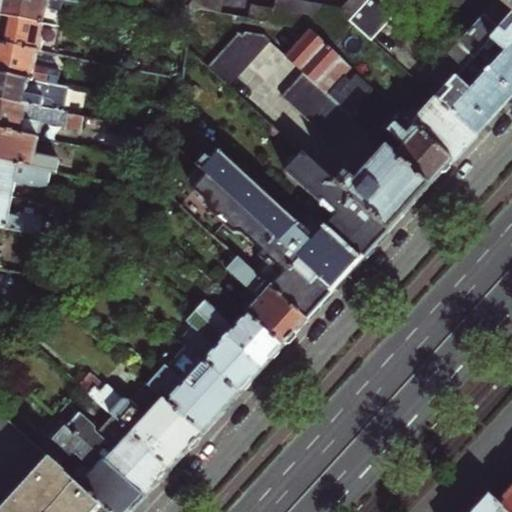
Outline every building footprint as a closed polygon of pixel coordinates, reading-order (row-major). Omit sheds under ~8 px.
[(64,2),(53,0),(3,0),(3,2),(0,17),(59,28),(64,2)] [(193,0),(183,0),(180,25),(191,27),(193,8),(193,0)] [(193,0),(193,8),(225,15),(226,0),(193,0)] [(252,6),(249,20),(310,32),(311,33),(330,50),(353,25),(371,41),(394,15),(401,21),(410,11),(397,0),(383,0),(381,3),(378,0),(347,0),(338,10),(286,0),(275,0),(273,10),(252,6)] [(511,0),(497,0),(511,13),(511,0)] [(488,12),(459,45),(511,93),(511,17),(504,26),(488,12)] [(0,44),(56,56),(61,28),(59,28),(0,17),(0,18),(0,44)] [(227,86),(268,42),(263,37),(247,31),(242,36),(240,34),(208,68),(227,86)] [(303,74),(317,86),(327,74),(339,84),(351,70),(330,50),(311,33),(286,58),(303,74)] [(56,56),(0,44),(0,75),(58,87),(61,72),(53,70),(56,56)] [(495,116),(511,96),(511,93),(459,45),(432,74),(447,89),(436,100),(476,136),(495,116)] [(317,86),(303,74),(281,98),(331,143),(353,119),(317,86)] [(0,101),(66,114),(70,90),(58,87),(0,75),(0,101)] [(476,136),(436,100),(435,99),(421,115),(410,106),(401,115),(453,162),(463,150),(476,136)] [(0,131),(39,139),(41,140),(44,123),(81,131),(84,117),(66,114),(0,101),(0,131)] [(453,162),(401,115),(396,111),(382,127),(397,140),(388,151),(429,188),(440,175),(453,162)] [(0,162),(51,173),(57,174),(59,161),(35,157),(39,139),(0,131),(0,162)] [(345,175),(336,186),(387,233),(409,209),(429,188),(388,151),(387,149),(355,184),(345,175)] [(198,169),(333,292),(346,278),(360,262),(308,214),(298,225),(220,153),(211,162),(205,157),(196,167),(198,169)] [(336,186),(302,155),(286,173),(317,202),(306,213),(308,214),(360,262),(372,249),(387,233),(336,186)] [(51,173),(0,162),(0,195),(12,197),(16,179),(22,180),(26,186),(48,190),(51,173)] [(320,306),(333,292),(198,169),(188,179),(197,188),(194,191),(210,207),(210,214),(234,235),(242,236),(262,254),(259,258),(264,263),(255,274),(307,321),(320,306)] [(8,214),(12,197),(0,195),(0,228),(39,236),(42,219),(20,214),(15,216),(8,214)] [(241,309),(248,315),(283,347),(287,343),(301,327),(307,321),(255,274),(237,258),(225,270),(253,296),(241,309)] [(283,347),(248,315),(235,330),(205,302),(195,312),(261,372),(271,361),(283,347)] [(216,350),(204,364),(239,396),(250,384),(261,372),(195,312),(186,322),(216,350)] [(239,396),(204,364),(185,348),(149,388),(162,400),(202,437),(221,415),(239,396)] [(202,437),(162,400),(149,388),(145,385),(129,402),(123,402),(106,387),(99,395),(94,390),(89,395),(115,419),(171,471),(188,452),(202,437)] [(62,422),(145,499),(158,485),(171,471),(115,419),(98,437),(95,434),(94,429),(73,410),(62,422)] [(0,511),(5,511),(53,462),(0,413),(0,511)] [(133,511),(145,499),(62,422),(60,422),(47,437),(69,456),(73,456),(75,454),(80,459),(66,474),(102,508),(106,511),(133,511)] [(53,462),(5,511),(98,511),(102,508),(66,474),(53,462)] [(511,511),(511,489),(509,492),(498,505),(506,511),(511,511)] [(506,511),(498,505),(487,495),(478,505),(471,511),(506,511)]
